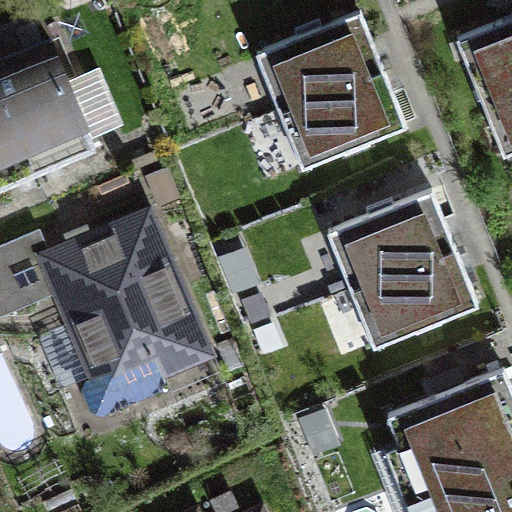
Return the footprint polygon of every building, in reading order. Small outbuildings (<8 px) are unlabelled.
[(256,50),(279,107),(383,65),(360,8),(322,24),(320,19),(295,29),(297,33),(256,50)] [(511,12),(459,35),(504,149),(511,146),(511,12)] [(0,85),(36,171),(95,146),(50,38),(0,58),(0,85)] [(406,123),(383,65),(279,107),(303,164),(343,148),(345,153),(370,143),(368,138),(406,123)] [(0,85),(0,186),(36,171),(0,85)] [(147,174),(159,202),(178,194),(166,166),(147,174)] [(328,228),(351,286),(455,244),(432,187),(393,202),(391,197),(367,207),(369,212),(328,228)] [(0,311),(64,284),(101,371),(86,377),(82,389),(91,409),(102,413),(161,388),(165,377),(159,363),(199,346),(144,217),(53,256),(41,229),(0,246),(0,311)] [(478,301),(455,244),(351,286),(374,343),(415,327),(417,332),(442,322),(440,317),(478,301)] [(431,511),(511,511),(511,394),(501,367),(390,412),(431,511)]
